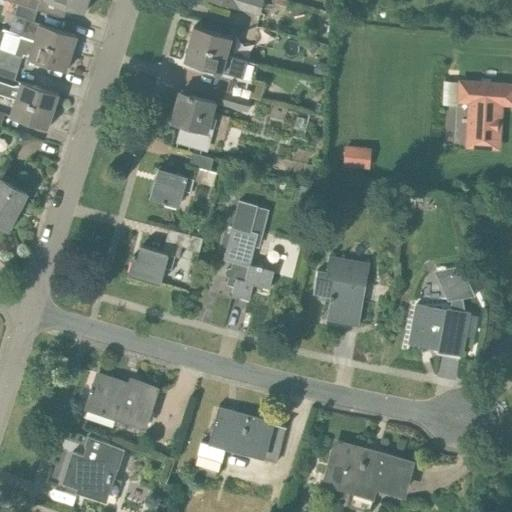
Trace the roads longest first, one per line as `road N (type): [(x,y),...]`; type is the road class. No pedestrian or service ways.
road 1 (residential): [(452,421),(271,381),(29,312)]
road 2 (residential): [(29,312),(127,0)]
